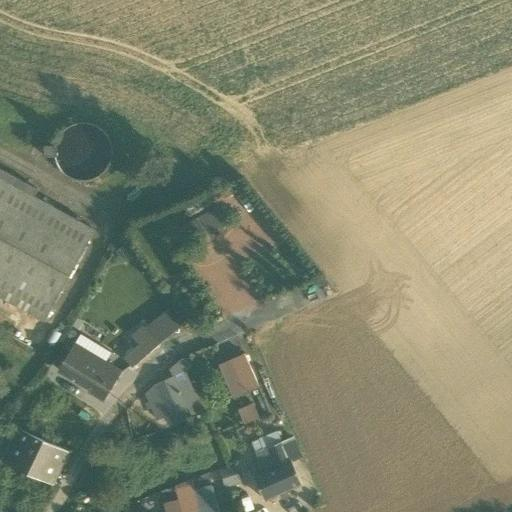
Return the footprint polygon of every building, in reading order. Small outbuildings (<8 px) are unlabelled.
[(112,156),(111,144),(105,133),(96,126),(84,123),(72,125),(62,132),(55,142),(54,154),(57,166),(65,175),(76,180),(88,181),(99,176),(107,168),(112,156)] [(0,296),(43,320),(93,229),(34,197),(37,190),(0,169),(0,296)] [(212,209),(206,213),(209,217),(206,219),(214,232),(223,227),(212,209)] [(206,213),(190,223),(200,240),(214,232),(206,219),(209,217),(206,213)] [(200,240),(190,223),(186,225),(197,242),(200,240)] [(147,353),(158,344),(142,326),(130,336),(138,344),(139,344),(147,353)] [(88,390),(104,399),(121,373),(75,344),(60,368),(90,387),(88,390)] [(139,344),(138,344),(123,358),(131,367),(147,353),(139,344)] [(244,353),(230,360),(245,393),(259,387),(244,353)] [(179,358),(169,368),(173,378),(185,373),(192,370),(186,356),(179,358)] [(233,398),(245,393),(230,360),(219,365),(233,398)] [(168,414),(171,422),(190,414),(185,403),(196,399),(185,373),(173,378),(154,386),(147,393),(157,418),(168,414)] [(237,409),(244,425),(259,418),(253,403),(237,409)] [(5,460),(24,469),(32,472),(52,482),(67,451),(20,429),(20,430),(19,430),(5,460)] [(275,432),(260,438),(265,449),(268,448),(279,443),(275,432)] [(293,437),(281,442),(279,443),(268,448),(276,468),(290,462),(291,461),(292,462),(302,458),(293,437)] [(260,438),(251,442),(256,453),(265,449),(260,438)] [(116,453),(120,463),(139,457),(135,446),(116,453)] [(265,449),(256,453),(264,473),(276,468),(268,448),(265,449)] [(254,477),(264,500),(301,484),(292,462),(291,461),(290,462),(276,468),(264,473),(254,477)] [(240,483),(235,466),(219,470),(225,488),(240,483)] [(29,478),(32,472),(24,469),(21,475),(29,478)] [(178,500),(181,511),(199,511),(194,491),(191,480),(174,486),(178,500)] [(218,511),(212,487),(194,491),(199,511),(218,511)] [(181,511),(178,500),(166,503),(167,511),(181,511)]
